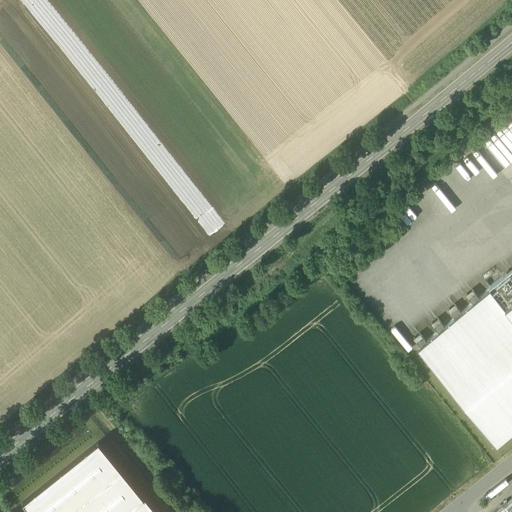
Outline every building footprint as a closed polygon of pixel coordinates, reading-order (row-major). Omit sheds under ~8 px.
[(456,163),(475,187),(509,162),(491,137),(456,163)] [(511,314),(511,267),(489,286),(489,287),(511,314)] [(496,442),(511,428),(511,314),(489,287),(488,287),(488,288),(478,296),(472,301),(461,310),(455,315),(444,324),(438,329),(426,339),(420,343),(417,345),(496,442)] [(466,293),(472,301),(478,296),(472,288),(466,293)] [(448,307),(455,315),(461,310),(454,302),(448,307)] [(431,321),(438,329),(444,324),(437,316),(431,321)] [(413,335),(420,343),(426,339),(419,331),(413,335)] [(98,440),(23,502),(31,511),(125,511),(144,497),(98,440)] [(511,495),(491,511),(508,511),(511,509),(511,495)] [(156,511),(144,497),(125,511),(156,511)]
